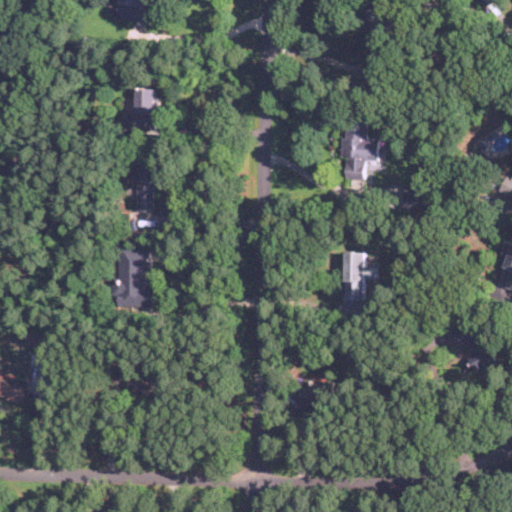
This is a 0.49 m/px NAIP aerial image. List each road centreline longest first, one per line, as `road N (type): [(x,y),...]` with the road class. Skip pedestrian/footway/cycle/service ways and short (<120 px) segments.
road 1 (residential): [(0,469),(401,481),(469,467),(511,445)]
road 2 (residential): [(259,511),(270,0)]
